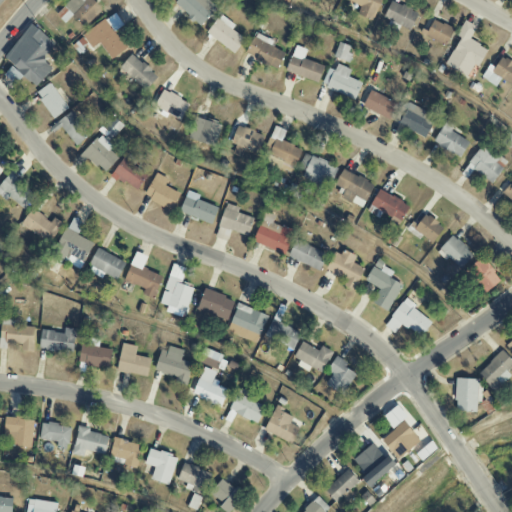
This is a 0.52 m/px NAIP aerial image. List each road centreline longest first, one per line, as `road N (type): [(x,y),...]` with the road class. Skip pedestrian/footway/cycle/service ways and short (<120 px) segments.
road 1 (residential): [(0,100),(43,157),(109,213),(361,333),(389,357),(452,443)]
road 2 (residential): [(134,0),(196,68),(392,153),(511,242)]
road 3 (residential): [(511,303),(350,424),(263,511)]
road 4 (residential): [(0,383),(150,415),(216,440),(291,483)]
